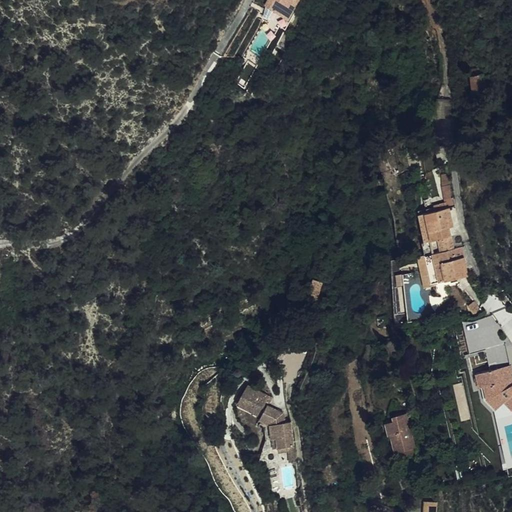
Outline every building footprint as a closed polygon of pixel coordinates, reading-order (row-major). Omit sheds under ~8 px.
[(308,14),(315,0),(284,0),(278,12),(286,17),(301,25),(308,14)] [(274,22),(281,26),(286,17),(278,12),(274,22)] [(493,97),(492,83),(486,83),(484,84),(483,80),(472,81),(475,112),(479,111),(483,111),(486,110),(485,98),(493,97)] [(455,219),(461,217),(454,189),(453,185),(447,187),(447,191),(448,199),(449,206),(451,213),(453,219),(455,219)] [(459,259),(454,239),(451,228),(457,227),(455,219),(453,219),(447,220),(425,226),(431,251),(426,253),(430,267),(439,264),(459,259)] [(457,227),(451,228),(454,239),(460,237),(457,227)] [(301,259),(313,263),(318,249),(306,246),(301,259)] [(439,264),(445,293),(474,286),(466,257),(459,259),(439,264)] [(424,268),(431,297),(445,293),(439,264),(430,267),(427,267),(424,268)] [(384,322),(375,323),(376,334),(385,333),(384,322)] [(240,381),(248,385),(247,388),(264,395),(263,399),(274,403),(277,416),(282,415),(284,426),(286,426),(285,416),(293,415),(295,423),(297,422),(292,399),(286,400),(284,390),(269,383),(272,376),(247,365),(240,381)] [(494,407),(503,415),(500,419),(504,423),(511,421),(511,386),(506,388),(504,375),(482,380),(485,395),(486,395),(491,394),(494,407)] [(490,408),(500,419),(503,415),(494,407),(491,394),(486,395),(490,408)] [(286,426),(294,424),(295,424),(295,423),(293,415),(285,416),(286,426)] [(389,448),(393,447),(397,461),(399,460),(414,456),(405,425),(393,429),(395,434),(386,437),(389,448)] [(401,468),(416,463),(414,456),(399,460),(401,468)]
